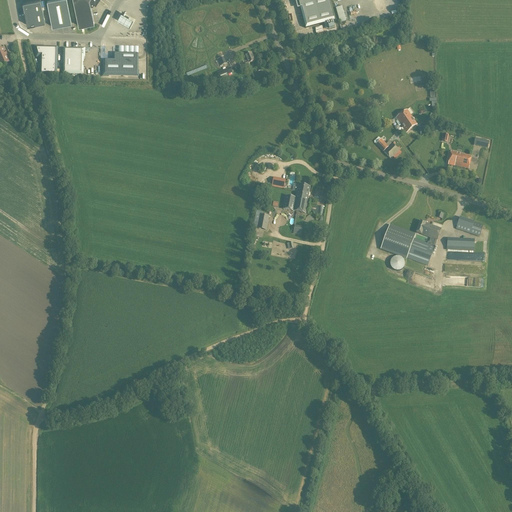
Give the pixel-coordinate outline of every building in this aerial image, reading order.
[(40,0),(37,0),(23,3),(27,26),(45,22),(40,0)] [(52,27),(72,23),(67,0),(51,0),(47,1),(52,27)] [(73,0),(79,26),(95,23),(91,5),(93,4),(96,0),(73,0)] [(298,0),(299,1),(306,28),(335,21),(329,0),(298,0)] [(339,22),(346,21),(343,6),(337,7),(339,22)] [(127,16),(121,13),(117,20),(123,23),(129,27),(133,19),(127,16)] [(57,74),(58,48),(44,48),(44,47),(36,47),(34,48),(37,57),(41,57),(40,74),(57,74)] [(5,52),(3,48),(0,49),(0,64),(1,66),(10,62),(6,55),(7,55),(6,51),(5,52)] [(85,57),(85,48),(74,48),(74,49),(64,48),(63,74),(84,75),(84,67),(83,67),(83,63),(84,63),(84,57),(85,57)] [(252,53),(245,56),(248,61),(239,65),(240,68),(243,67),(243,69),(250,66),(252,65),(251,63),(255,61),(252,53)] [(138,58),(138,54),(113,54),(113,57),(113,61),(103,60),(103,75),(138,76),(138,58)] [(229,78),(227,75),(232,73),(230,67),(217,72),(219,78),(221,77),(222,81),(229,78)] [(407,110),(396,118),(394,119),(399,127),(401,125),(406,133),(417,124),(410,114),(412,113),(409,109),(407,110)] [(487,148),(489,141),(475,138),(474,145),(487,148)] [(383,152),(388,147),(381,139),(376,144),(383,152)] [(391,159),(400,151),(393,143),(384,152),(391,159)] [(455,166),(455,165),(458,153),(452,151),(448,165),(455,166)] [(458,153),(455,165),(469,169),(472,156),(458,153)] [(275,178),(273,186),(285,189),(287,181),(275,178)] [(296,196),(296,198),(309,201),(309,199),(308,198),(311,187),(299,185),(297,196),(296,196)] [(306,214),(309,201),(296,198),(286,196),(284,209),(293,211),(306,214)] [(266,231),(269,216),(260,215),(257,229),(266,231)] [(479,236),(483,226),(460,218),(456,229),(479,236)] [(399,257),(400,257),(407,259),(407,258),(428,266),(442,229),(421,221),(417,233),(432,238),(430,243),(429,242),(428,244),(414,239),(416,234),(390,225),(380,250),(399,257)] [(398,271),(399,271),(400,271),(401,270),(402,269),(403,269),(404,268),(404,266),(405,265),(405,264),(405,263),(404,262),(404,261),(403,260),(403,259),(402,258),(401,257),(399,257),(398,257),(397,257),(396,257),(395,257),(393,258),(392,258),(392,259),(391,260),(390,261),(390,263),(390,264),(390,265),(390,266),(391,267),(392,268),(392,269),(393,270),(394,271),(395,271),(397,271),(398,271)] [(484,278),(445,277),(445,286),(483,287),(484,278)]
